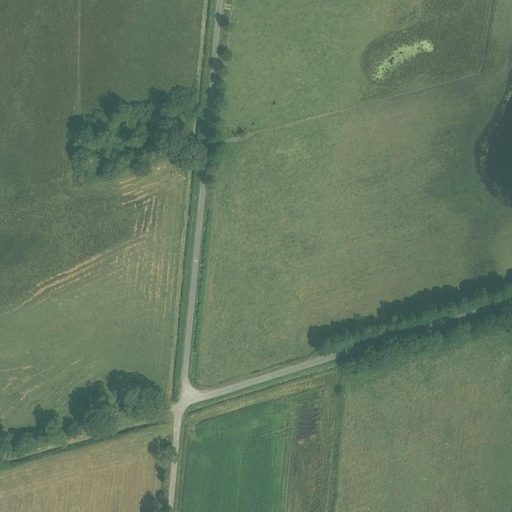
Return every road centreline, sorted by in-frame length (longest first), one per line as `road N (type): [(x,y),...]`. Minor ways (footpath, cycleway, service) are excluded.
road 1 (unclassified): [(218,0),(181,404),(511,301)]
road 2 (track): [(0,452),(181,404)]
